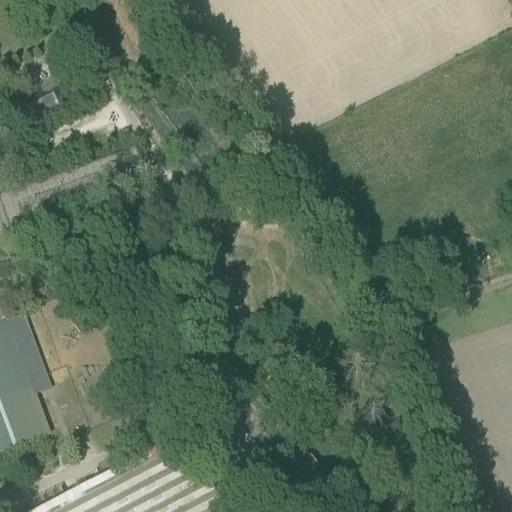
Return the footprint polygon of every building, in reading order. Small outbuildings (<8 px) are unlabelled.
[(151,95),(137,106),(195,188),(210,177),(218,188),(238,174),(230,163),(237,158),(179,75),(172,80),(165,70),(144,85),(151,95)] [(0,140),(89,94),(82,80),(0,121),(0,140)] [(0,199),(0,239),(117,201),(110,180),(141,169),(137,156),(134,157),(45,188),(30,186),(17,150),(16,148),(0,153),(0,186),(2,194),(0,199)] [(178,284),(168,289),(171,294),(182,289),(188,291),(195,288),(197,281),(193,275),(187,273),(180,276),(178,284)] [(0,455),(47,437),(0,312),(0,455)] [(241,358),(252,348),(242,337),(232,347),(241,358)] [(214,346),(195,362),(204,373),(222,356),(214,346)] [(223,357),(200,376),(314,511),(341,511),(327,495),(330,493),(333,490),(321,477),(324,475),(223,357)] [(84,380),(94,374),(89,364),(78,370),(84,380)] [(189,432),(178,440),(209,484),(221,477),(189,432)] [(169,446),(42,511),(222,511),(207,482),(196,488),(177,452),(173,454),(169,446)] [(372,511),(372,504),(379,496),(375,492),(367,501),(360,501),(355,507),(355,511),(372,511)]
